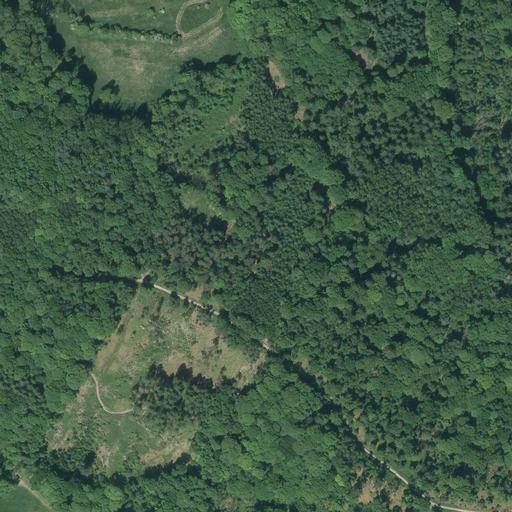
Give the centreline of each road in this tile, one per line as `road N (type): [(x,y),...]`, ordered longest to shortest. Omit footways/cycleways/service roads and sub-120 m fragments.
road 1 (track): [(37,268),(136,279),(226,318),(333,399),(355,440),(431,503)]
road 2 (unknown): [(467,349),(445,352),(427,342),(398,279),(350,215),(288,170),(253,165),(195,200)]
road 3 (track): [(148,161),(235,69),(328,34)]
road 4 (track): [(510,292),(479,243),(443,147),(434,96)]
road 5 (track): [(0,108),(78,153),(148,161)]
road 6 (track): [(37,268),(93,226),(148,161)]
road 7 (unknown): [(145,274),(29,263),(0,248)]
